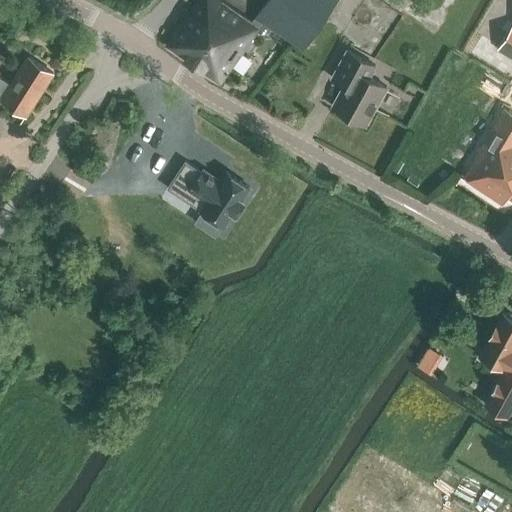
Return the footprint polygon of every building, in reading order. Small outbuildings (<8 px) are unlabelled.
[(222,0),(198,0),(167,46),(220,82),(260,26),(253,21),(222,0)] [(266,0),(253,21),(260,26),(263,21),(273,28),(291,40),(304,48),(323,20),(336,0),(266,0)] [(511,58),(511,28),(498,49),(511,58)] [(348,49),(333,77),(345,84),(333,106),(367,124),(388,87),(370,77),(376,65),(348,49)] [(0,99),(26,116),(53,72),(29,56),(12,83),(0,75),(0,95),(2,97),(0,99)] [(511,114),(508,112),(468,179),(509,204),(511,199),(511,114)] [(463,162),(474,168),(477,163),(467,156),(463,162)] [(186,161),(168,187),(225,225),(233,212),(236,214),(245,202),(242,200),(250,187),(227,171),(221,181),(204,170),(203,172),(186,161)] [(0,198),(12,180),(0,172),(0,198)] [(511,317),(503,312),(480,355),(505,369),(487,403),(509,414),(511,408),(511,317)]
